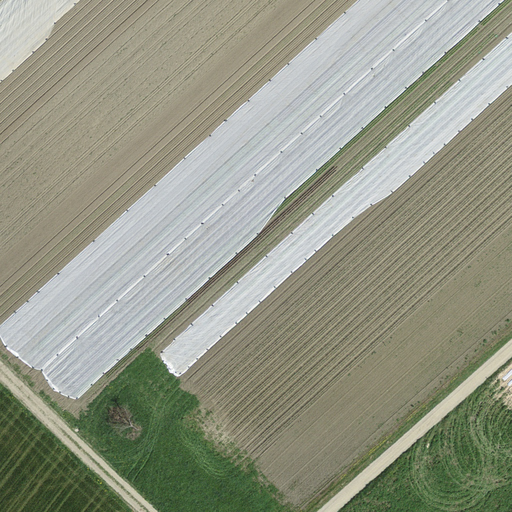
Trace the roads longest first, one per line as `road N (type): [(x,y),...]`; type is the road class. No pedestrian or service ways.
road 1 (track): [(511,345),(323,511)]
road 2 (track): [(144,511),(0,371)]
